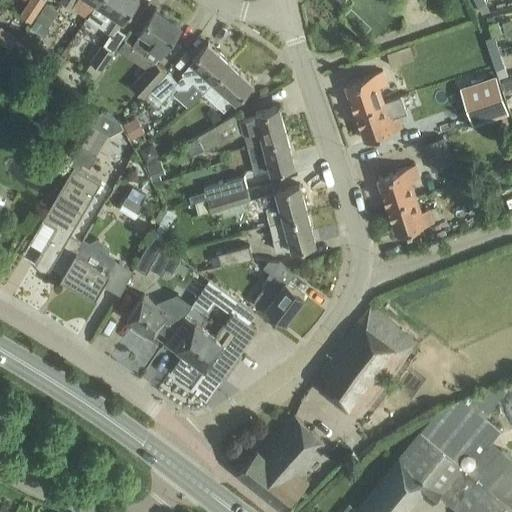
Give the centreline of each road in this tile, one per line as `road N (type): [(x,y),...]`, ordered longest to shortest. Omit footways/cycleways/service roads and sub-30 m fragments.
road 1 (residential): [(358,274),(359,237),(286,11)]
road 2 (residential): [(190,440),(307,354),(343,315),(358,274)]
road 3 (residential): [(0,309),(190,440)]
road 4 (primary): [(175,466),(0,350)]
road 5 (residential): [(358,274),(444,254),(511,225)]
road 6 (residential): [(0,463),(110,511)]
